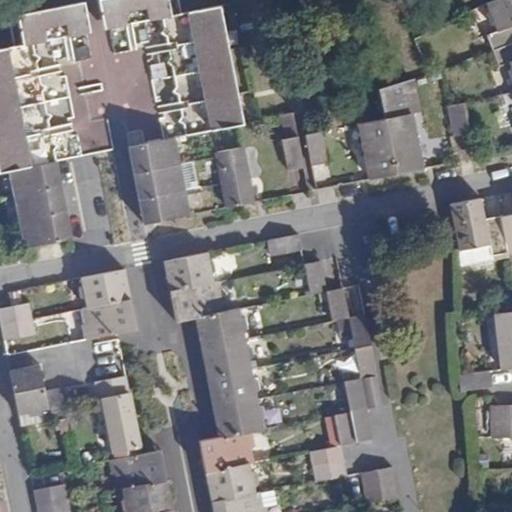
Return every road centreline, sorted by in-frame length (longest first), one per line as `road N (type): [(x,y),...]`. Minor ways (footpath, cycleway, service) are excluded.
road 1 (residential): [(102,258),(344,209)]
road 2 (residential): [(344,209),(511,173)]
